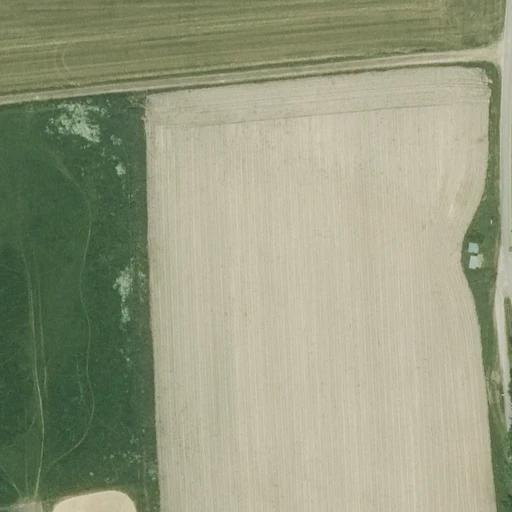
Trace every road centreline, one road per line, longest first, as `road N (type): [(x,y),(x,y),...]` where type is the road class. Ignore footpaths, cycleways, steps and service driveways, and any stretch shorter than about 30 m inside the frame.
road 1 (unclassified): [(499,236),(511,0)]
road 2 (track): [(511,444),(499,236)]
